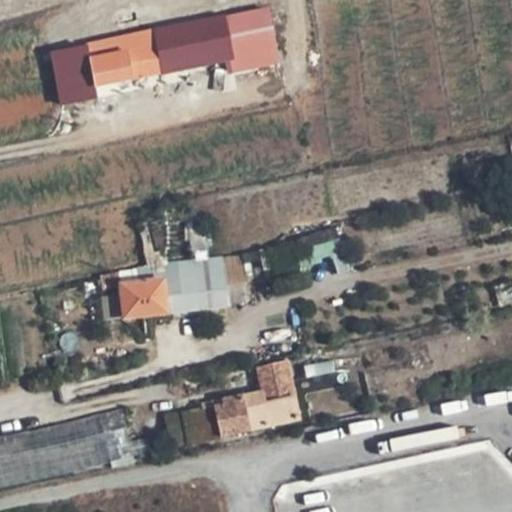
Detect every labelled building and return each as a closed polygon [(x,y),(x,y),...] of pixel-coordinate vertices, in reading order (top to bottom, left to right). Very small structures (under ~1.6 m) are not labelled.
[(227,20),(156,35),(163,75),(164,77),(234,61),(227,20)] [(163,75),(156,35),(86,49),(95,90),(163,75)] [(94,92),(95,90),(86,49),(55,56),(63,98),(94,92)] [(243,68),(251,108),(267,104),(267,101),(287,96),(281,60),(243,68)] [(279,160),(267,104),(251,108),(189,122),(199,177),(279,160)] [(123,137),(137,205),(193,194),(178,125),(123,137)] [(115,274),(152,266),(142,230),(123,233),(121,226),(108,228),(115,274)] [(168,280),(172,315),(188,313),(191,331),(207,329),(199,276),(192,276),(188,259),(166,263),(168,280)] [(115,274),(121,284),(168,280),(166,263),(152,266),(115,274)] [(168,280),(121,284),(124,321),(172,315),(168,280)] [(113,298),(110,281),(85,286),(87,304),(113,298)] [(273,429),(303,423),(290,361),(259,367),(268,414),(235,421),(238,440),(273,434),(273,429)] [(192,449),(238,440),(235,421),(228,423),(224,406),(186,413),(192,449)] [(144,408),(0,438),(0,487),(154,454),(144,408)]
